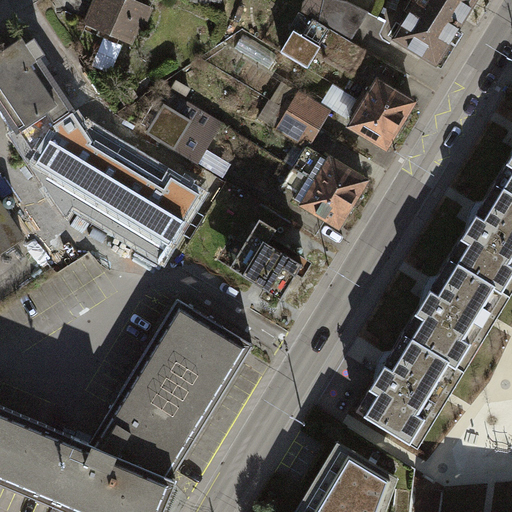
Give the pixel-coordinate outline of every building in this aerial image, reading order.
[(150,7),(133,0),(95,0),(85,22),(130,42),(137,25),(141,26),(150,7)] [(324,0),(311,0),(309,15),(314,17),(318,20),(324,0)] [(348,0),(324,0),(318,20),(350,38),(368,10),(348,0)] [(415,0),(393,39),(435,62),(471,5),(474,0),(415,0)] [(366,48),(350,38),(318,20),(314,17),(300,40),(353,71),(366,48)] [(0,50),(0,101),(25,141),(50,124),(55,132),(77,118),(23,35),(0,50)] [(378,78),(364,103),(404,127),(409,118),(403,115),(413,99),(378,78)] [(351,115),(361,95),(335,82),(325,102),(351,115)] [(190,89),(186,97),(199,104),(203,96),(190,89)] [(167,98),(147,131),(195,160),(219,121),(174,94),(170,100),(167,98)] [(287,101),(283,107),(317,129),(328,111),(301,94),(294,106),(287,101)] [(397,137),(404,127),(364,103),(350,125),(384,145),(391,134),(397,137)] [(307,145),(317,129),(283,107),(278,115),(284,118),(278,127),(307,145)] [(305,145),(292,166),(355,204),(361,194),(357,192),(364,180),(305,145)] [(511,155),(495,183),(511,193),(511,155)] [(219,157),(212,171),(222,177),(230,163),(219,157)] [(348,215),(355,204),(292,166),(282,183),(307,198),(303,204),(336,224),(344,212),(348,215)] [(449,258),(511,297),(511,294),(511,193),(495,183),(477,212),(449,258)] [(0,250),(23,236),(0,202),(0,250)] [(281,232),(259,219),(228,271),(262,291),(258,299),(276,310),(303,263),(274,245),(281,232)] [(79,224),(55,239),(65,255),(89,240),(79,224)] [(403,333),(465,371),(495,322),(511,297),(449,258),(431,287),(403,333)] [(87,440),(174,477),(253,344),(175,300),(87,440)] [(465,371),(403,333),(386,361),(356,409),(418,447),(449,397),(465,371)] [(0,482),(71,511),(158,511),(174,477),(87,440),(0,403),(0,482)] [(338,441),(294,511),(385,511),(398,477),(338,441)]
